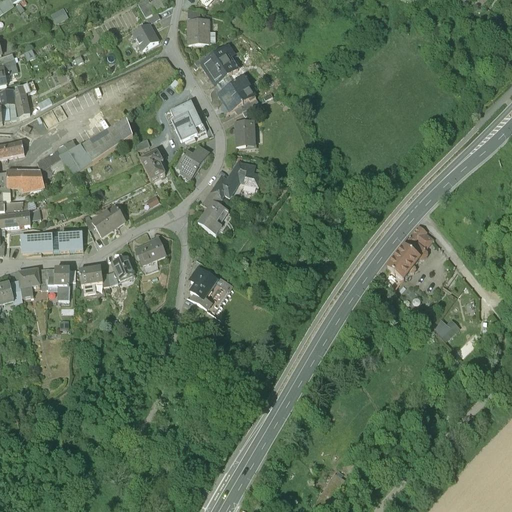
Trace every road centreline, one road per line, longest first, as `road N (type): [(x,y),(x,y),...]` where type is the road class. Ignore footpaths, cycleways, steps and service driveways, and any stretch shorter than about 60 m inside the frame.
road 1 (primary): [(511,114),(415,212),(337,308),(220,511)]
road 2 (track): [(72,511),(156,389),(175,310)]
road 3 (residential): [(183,202),(214,174),(222,145),(175,50),(177,0)]
road 4 (residential): [(0,270),(83,265),(183,202)]
road 5 (track): [(404,201),(499,302)]
road 6 (track): [(422,511),(499,417)]
